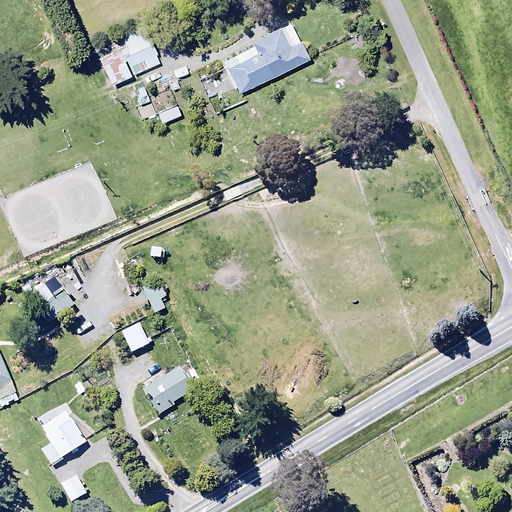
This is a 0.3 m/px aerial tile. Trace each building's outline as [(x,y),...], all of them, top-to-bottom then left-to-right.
[(307,61),(289,24),(250,44),(252,47),(222,62),(238,95),(307,61)] [(141,39),(136,28),(120,36),(125,47),(98,60),(109,85),(157,63),(145,37),(141,39)] [(229,89),(221,70),(198,81),(206,99),(229,89)] [(64,283),(55,269),(34,283),(43,297),(49,293),(64,283)] [(164,301),(152,283),(139,292),(151,310),(164,301)] [(62,315),(55,303),(39,313),(45,325),(62,315)] [(173,310),(160,319),(172,337),(185,328),(173,310)] [(148,346),(138,325),(119,334),(129,355),(148,346)] [(196,328),(175,341),(192,369),(213,356),(196,328)] [(9,383),(0,361),(0,399),(5,397),(1,386),(9,383)] [(191,391),(177,369),(140,391),(156,416),(172,406),(171,404),(191,391)] [(86,392),(70,371),(63,376),(79,397),(86,392)] [(85,447),(64,413),(39,428),(48,443),(39,450),(48,466),(64,456),(66,459),(85,447)]
